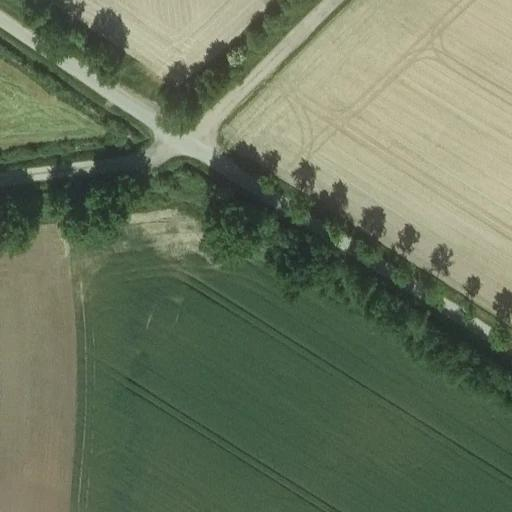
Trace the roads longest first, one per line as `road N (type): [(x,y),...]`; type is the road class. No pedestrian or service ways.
road 1 (unclassified): [(511,342),(0,15)]
road 2 (track): [(0,182),(162,156),(332,0)]
